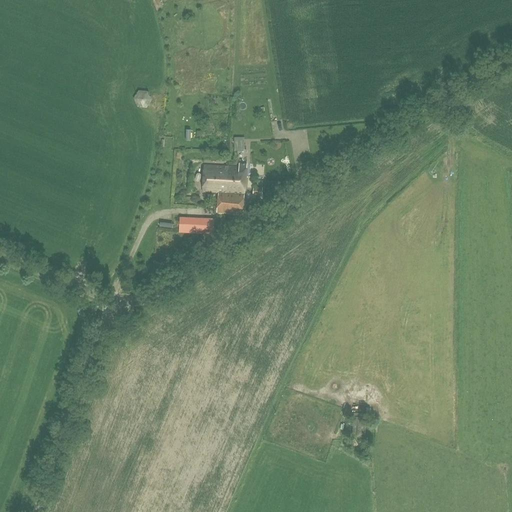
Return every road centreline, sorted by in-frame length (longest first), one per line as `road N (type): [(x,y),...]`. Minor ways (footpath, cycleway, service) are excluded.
road 1 (unclassified): [(111,299),(141,300),(171,287),(511,59)]
road 2 (unclassified): [(35,511),(111,299)]
